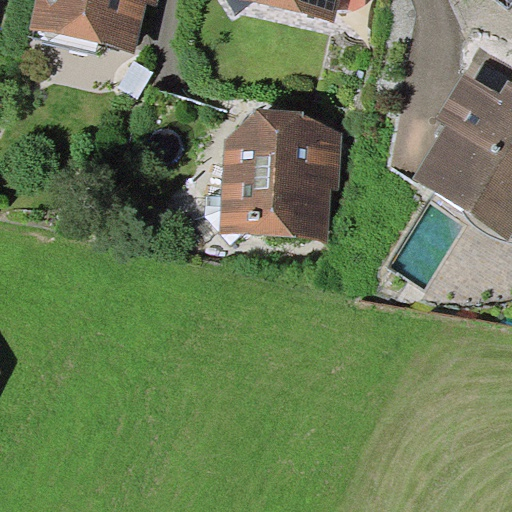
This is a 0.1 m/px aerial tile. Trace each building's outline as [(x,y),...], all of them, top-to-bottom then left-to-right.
[(35,0),(29,28),(134,53),(148,3),(148,0),(35,0)] [(247,0),(335,23),(340,0),(247,0)] [(511,0),(501,0),(511,8),(511,0)] [(509,239),(511,235),(511,82),(508,81),(500,94),(464,72),(435,118),(445,125),(412,179),(509,239)] [(256,108),(225,139),(220,233),(327,239),(331,189),(335,131),(304,110),(256,108)] [(343,131),(335,131),(331,189),(340,189),(343,131)]
